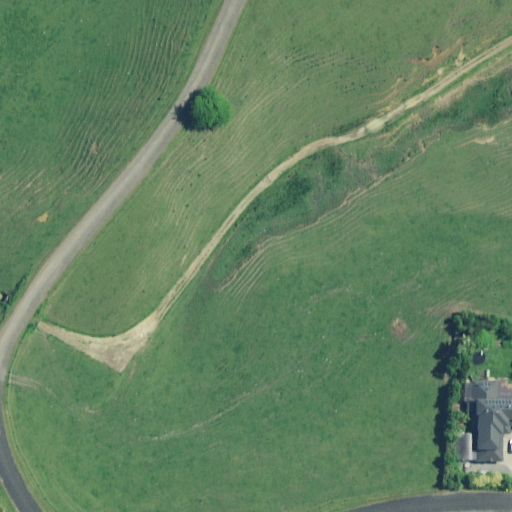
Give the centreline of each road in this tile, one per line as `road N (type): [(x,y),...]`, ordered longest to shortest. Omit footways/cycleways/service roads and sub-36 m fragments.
road 1 (residential): [(233,0),(185,103),(36,288),(0,351)]
road 2 (residential): [(376,511),(511,501)]
